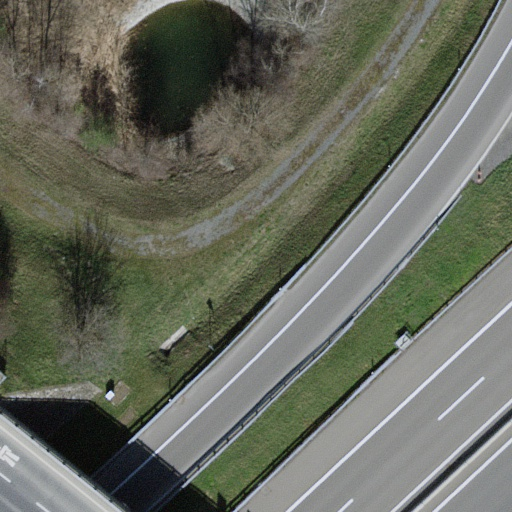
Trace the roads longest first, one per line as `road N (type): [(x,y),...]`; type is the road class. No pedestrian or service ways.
road 1 (motorway): [(511,68),(479,121),(328,299),(106,511)]
road 2 (track): [(0,176),(81,233),(144,245),(190,239),(242,212),(288,172),(366,83),(423,0)]
road 3 (motorway): [(511,348),(336,511)]
